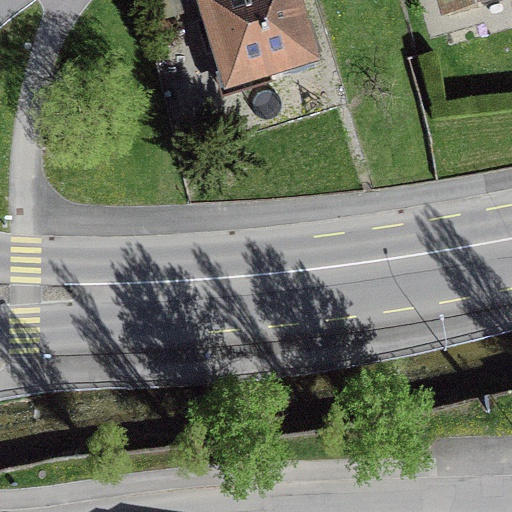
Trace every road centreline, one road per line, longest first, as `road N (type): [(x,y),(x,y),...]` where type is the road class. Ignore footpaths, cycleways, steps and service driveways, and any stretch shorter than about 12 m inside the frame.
road 1 (primary): [(0,295),(304,285),(511,250)]
road 2 (residential): [(511,506),(340,511)]
